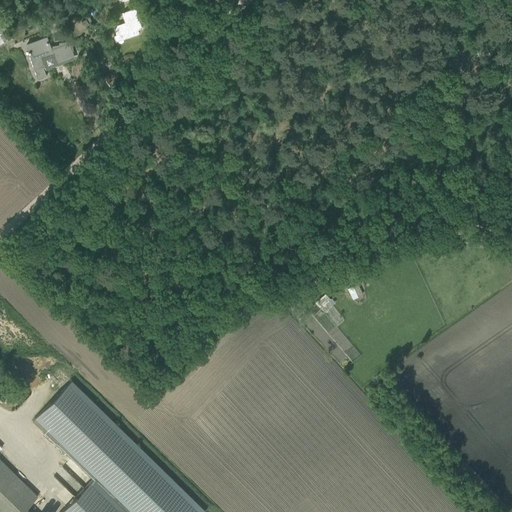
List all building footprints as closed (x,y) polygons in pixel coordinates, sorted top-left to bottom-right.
[(125,22),(114,26),(116,34),(124,32),(125,36),(129,34),(130,36),(138,33),(137,29),(141,27),(138,18),(134,8),(122,13),(125,22)] [(57,62),(74,55),(71,41),(58,43),(59,45),(50,46),(47,36),(26,44),(30,55),(29,55),(38,79),(46,76),(43,67),(44,67),(41,58),(52,53),(54,52),(57,62)] [(323,294),(315,301),(337,325),(345,317),(323,294)] [(203,511),(205,511),(111,419),(116,413),(108,405),(102,411),(71,380),(32,420),(71,458),(92,479),(60,511),(30,511),(26,508),(37,496),(0,459),(0,511),(203,511)] [(55,472),(61,483),(70,477),(64,467),(55,472)]
